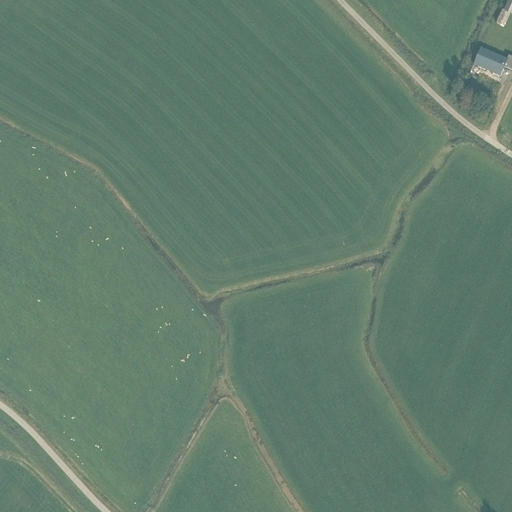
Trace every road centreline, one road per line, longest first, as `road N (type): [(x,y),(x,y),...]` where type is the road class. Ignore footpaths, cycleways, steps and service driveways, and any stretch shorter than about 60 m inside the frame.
road 1 (unclassified): [(511,157),(452,115),(337,0)]
road 2 (unclassified): [(103,511),(0,407)]
